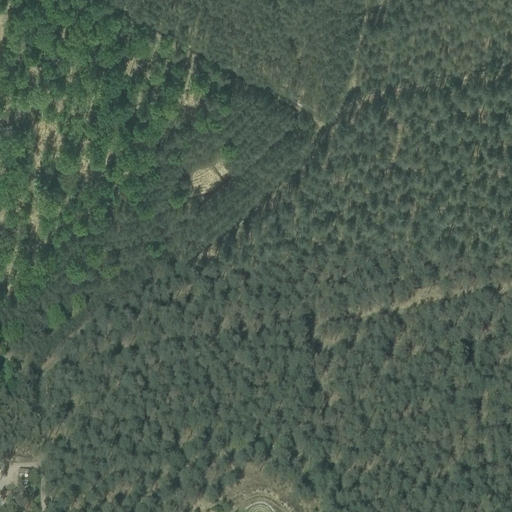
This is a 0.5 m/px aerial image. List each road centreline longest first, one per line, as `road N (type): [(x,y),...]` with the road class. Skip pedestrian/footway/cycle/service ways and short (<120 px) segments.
road 1 (track): [(51,375),(511,296)]
road 2 (track): [(114,0),(325,119),(350,85),(511,53)]
road 3 (track): [(325,119),(204,248),(62,349),(51,375)]
road 4 (track): [(279,168),(291,197),(301,332)]
road 5 (track): [(51,375),(36,410),(43,511)]
